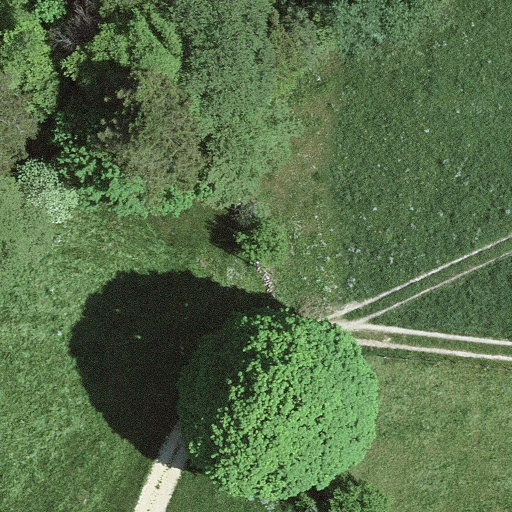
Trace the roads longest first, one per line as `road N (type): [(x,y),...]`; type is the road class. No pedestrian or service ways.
road 1 (track): [(511,249),(345,323),(511,350)]
road 2 (track): [(345,323),(266,357),(208,413),(158,511)]
